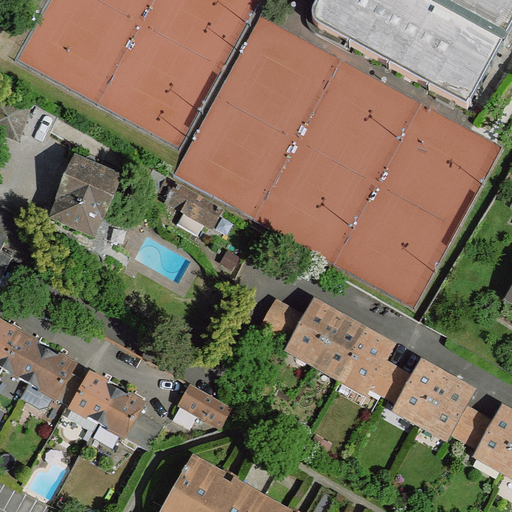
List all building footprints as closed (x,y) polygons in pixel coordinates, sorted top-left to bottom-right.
[(511,0),(320,0),(314,12),(313,22),(319,30),(468,111),(511,28),(511,0)] [(0,133),(18,140),(28,109),(0,99),(0,133)] [(116,181),(79,165),(56,218),(93,234),(116,181)] [(173,198),(180,186),(154,171),(147,184),(149,194),(157,198),(161,191),(173,198)] [(214,227),(223,210),(180,186),(173,198),(170,203),(186,212),(207,223),(214,227)] [(207,223),(186,212),(179,226),(199,237),(207,223)] [(0,275),(2,277),(12,258),(0,252),(8,239),(0,234),(0,275)] [(278,337),(292,311),(277,303),(263,329),(278,337)] [(314,306),(307,319),(293,345),(291,349),(316,364),(340,321),(314,306)] [(293,345),(307,319),(292,311),(278,337),(293,345)] [(366,336),(340,321),(316,364),(342,379),(366,336)] [(0,368),(4,371),(23,338),(0,325),(0,368)] [(392,350),(366,336),(342,379),(369,393),(371,389),(385,363),(392,350)] [(4,371),(30,385),(49,352),(23,338),(4,371)] [(49,352),(30,385),(54,399),(57,401),(72,374),(75,368),(49,352)] [(400,371),(385,363),(371,389),(385,397),(400,371)] [(421,367),(414,379),(400,405),(398,409),(424,424),(447,382),(421,367)] [(414,379),(400,371),(385,397),(400,405),(414,379)] [(88,384),(72,374),(57,401),(67,407),(73,410),(88,384)] [(118,392),(92,377),(88,384),(73,410),(100,425),(118,392)] [(474,396),(447,382),(424,424),(449,439),(452,435),(467,408),(474,396)] [(54,399),(30,385),(22,400),(40,411),(49,409),(54,399)] [(221,404),(193,388),(184,405),(221,426),(231,409),(221,404)] [(144,407),(118,392),(100,425),(126,440),(140,413),(144,407)] [(481,416),(467,408),(452,435),(467,443),(481,416)] [(511,417),(502,412),(496,425),(481,451),(478,455),(505,470),(511,456),(511,417)] [(165,428),(140,413),(126,440),(150,454),(153,450),(165,428)] [(496,425),(481,416),(467,443),(481,451),(496,425)] [(195,461),(167,511),(211,511),(229,480),(222,476),(195,461)] [(236,484),(229,480),(211,511),(255,511),(263,499),(236,484)] [(285,511),(263,499),(255,511),(285,511)]
